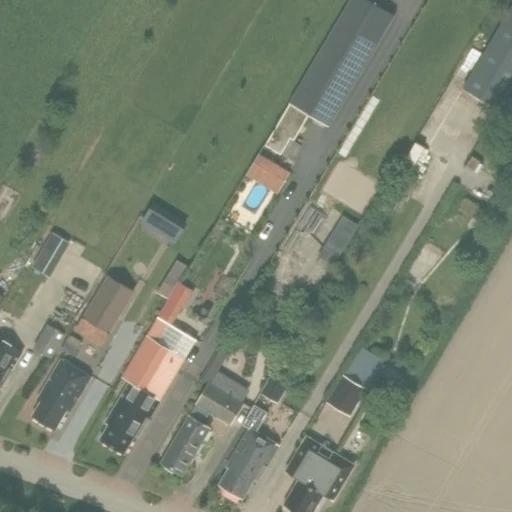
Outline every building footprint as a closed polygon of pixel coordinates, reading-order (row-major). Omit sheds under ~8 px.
[(308,115),(328,126),(394,15),(369,0),(349,0),(288,103),(289,103),(265,144),(280,154),(295,128),(299,130),(308,115)] [(511,6),(463,89),(497,110),(511,85),(511,6)] [(399,164),(412,170),(424,147),(411,141),(399,164)] [(278,193),(291,172),(260,153),(247,175),(278,193)] [(398,212),(420,178),(412,173),(391,207),(398,212)] [(152,205),(143,221),(174,240),(184,223),(153,204),(152,205)] [(340,257),(359,224),(342,214),(322,247),(340,257)] [(51,276),(65,253),(47,242),(33,266),(51,276)] [(283,258),(276,271),(299,284),(306,271),(283,258)] [(176,261),(156,294),(168,301),(178,283),(187,268),(176,261)] [(133,291),(109,276),(83,317),(108,332),(133,291)] [(168,301),(158,317),(173,325),(193,292),(178,283),(168,301)] [(173,325),(158,317),(124,373),(122,377),(129,381),(105,422),(108,424),(100,438),(124,453),(135,434),(138,436),(160,400),(159,400),(196,339),(173,325)] [(33,348),(52,358),(65,334),(46,323),(33,348)] [(232,345),(243,351),(256,330),(244,323),(232,345)] [(61,349),(73,356),(81,342),(69,335),(61,349)] [(0,387),(22,351),(0,338),(0,387)] [(364,354),(355,372),(371,380),(380,363),(364,354)] [(66,410),(69,412),(91,376),(61,358),(37,399),(40,401),(32,415),(55,429),(66,410)] [(274,373),(262,394),(278,403),(289,382),(274,373)] [(348,416),(364,388),(343,375),(326,403),(348,416)] [(209,381),(205,387),(195,405),(188,417),(161,462),(182,475),(209,429),(202,425),(209,413),(230,426),(244,403),(242,401),(210,381),(209,381)] [(228,468),(218,483),(242,498),(255,477),(258,479),(279,445),(256,431),(267,412),(254,404),(242,424),(248,428),(225,466),(228,468)] [(286,471),(299,479),(284,505),(292,509),(289,511),(311,511),(314,508),(316,508),(318,507),(325,494),(333,499),(353,464),(306,436),(286,471)]
